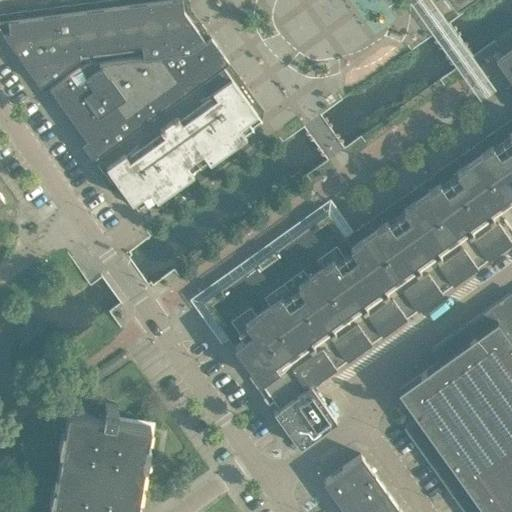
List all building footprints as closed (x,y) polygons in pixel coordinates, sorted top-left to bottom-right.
[(147,0),(8,18),(0,24),(0,27),(40,83),(79,56),(141,47),(142,54),(87,62),(71,73),(69,71),(49,85),(97,153),(222,64),(228,60),(210,35),(205,39),(183,9),(181,0),(147,0)] [(511,46),(495,58),(498,61),(511,81),(511,46)] [(222,64),(97,153),(92,157),(98,165),(112,155),(115,158),(106,165),(131,201),(149,188),(156,198),(193,172),(191,169),(207,158),(209,160),(246,134),(239,124),(256,111),(222,64)] [(311,384),(455,281),(511,239),(511,128),(508,131),(511,135),(494,147),(492,143),(455,169),(458,173),(442,185),(439,181),(403,207),(405,211),(389,223),(386,218),(351,243),(327,211),(202,300),(278,406),(273,409),(299,445),(336,419),(311,384)] [(511,511),(511,295),(510,292),(431,348),(440,359),(399,389),(418,417),(405,426),(465,511),(511,511)] [(132,511),(135,499),(137,499),(143,463),(141,463),(144,442),(147,442),(150,423),(115,418),(117,404),(96,401),(94,414),(67,410),(64,429),(67,429),(63,450),(60,449),(54,485),(57,486),(54,507),(51,506),(50,511),(132,511)] [(402,511),(360,453),(323,480),(346,511),(402,511)]
